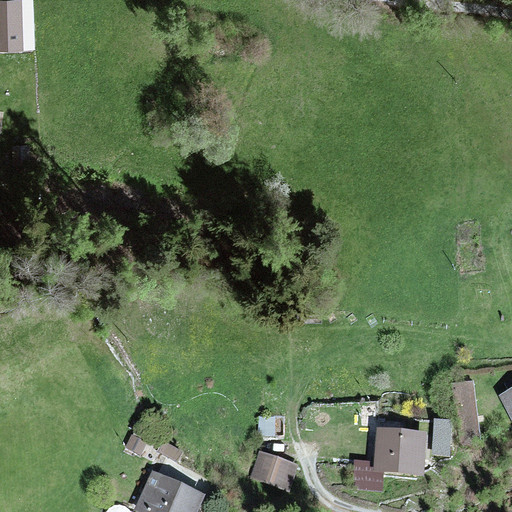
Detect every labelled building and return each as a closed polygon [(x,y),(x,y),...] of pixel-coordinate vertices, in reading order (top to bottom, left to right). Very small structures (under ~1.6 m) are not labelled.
[(24,0),(25,44),(35,44),(33,0),(24,0)] [(16,1),(0,1),(0,47),(20,45),(16,1)] [(484,386),(453,390),(459,440),(491,436),(484,386)] [(511,391),(503,397),(511,410),(511,391)] [(433,435),(377,434),(376,463),(375,478),(384,479),(432,479),(433,435)] [(299,469),(261,457),(253,483),(291,495),(299,469)] [(375,478),(376,463),(354,463),(353,491),(384,492),(384,479),(375,478)] [(195,511),(200,500),(146,481),(134,511),(195,511)]
